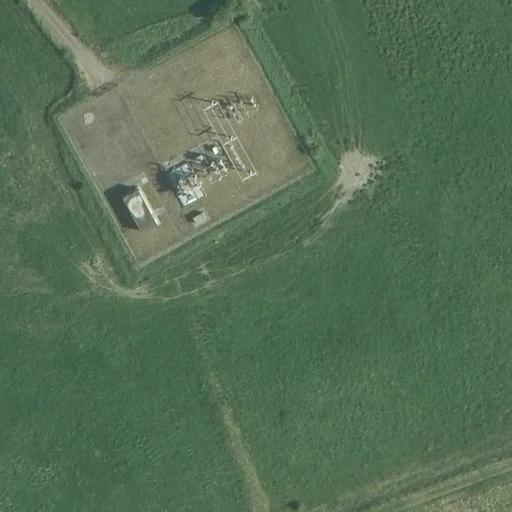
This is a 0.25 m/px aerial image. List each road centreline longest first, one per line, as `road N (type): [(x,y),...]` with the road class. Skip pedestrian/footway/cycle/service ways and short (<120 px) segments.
road 1 (track): [(186,230),(107,81),(39,0)]
road 2 (track): [(373,511),(511,464)]
